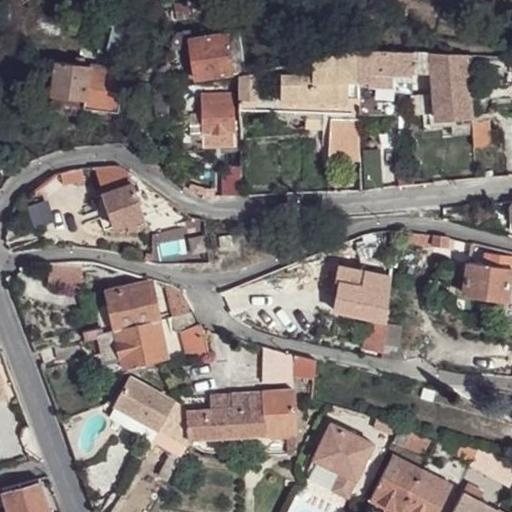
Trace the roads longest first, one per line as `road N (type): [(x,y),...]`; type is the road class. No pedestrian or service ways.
road 1 (residential): [(511,190),(298,207),(198,206),(125,158),(100,154),(34,168),(15,183),(0,216)]
road 2 (residential): [(511,385),(246,333),(207,310),(199,284)]
road 3 (residential): [(199,284),(275,263),(365,224),(511,240)]
road 4 (tertiary): [(0,306),(75,511)]
road 5 (residential): [(199,284),(94,256),(0,262)]
